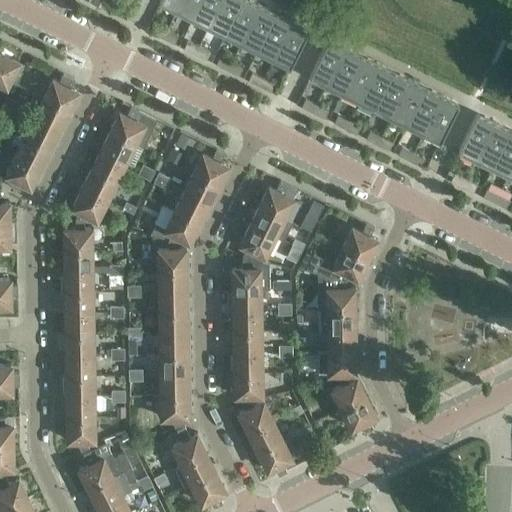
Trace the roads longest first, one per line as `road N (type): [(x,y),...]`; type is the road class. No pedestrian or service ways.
road 1 (residential): [(262,126),(202,250),(202,408),(253,511)]
road 2 (residential): [(32,334),(32,209),(108,52)]
road 3 (residential): [(406,443),(372,373),(371,293),(411,199)]
road 4 (residential): [(64,511),(34,454),(32,334)]
road 5 (residential): [(262,126),(108,52)]
road 6 (residential): [(411,199),(262,126)]
road 7 (residential): [(268,511),(406,443)]
